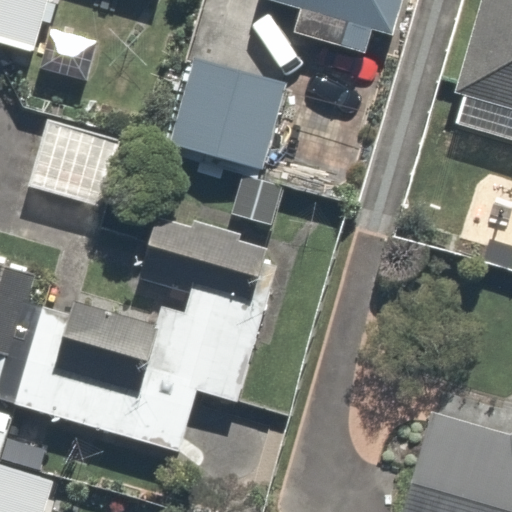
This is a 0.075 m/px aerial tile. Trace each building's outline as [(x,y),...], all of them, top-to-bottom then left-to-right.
[(45,0),(0,0),(0,44),(30,54),(45,0)] [(241,0),(280,9),(274,31),(357,51),(364,21),(382,25),(387,0),(241,0)] [(511,0),(463,0),(440,91),(448,93),(439,126),(511,145),(511,0)] [(276,83),(173,59),(154,141),(257,164),(276,83)] [(95,135),(31,119),(13,189),(26,192),(18,224),(69,237),(95,135)] [(30,305),(0,396),(0,399),(173,440),(185,390),(251,406),(289,244),(128,207),(118,248),(179,262),(169,303),(149,298),(141,331),(30,305)] [(511,223),(503,268),(511,270),(511,223)] [(0,396),(30,305),(39,270),(0,260),(0,396)] [(511,511),(511,432),(499,440),(416,412),(387,511),(511,511)] [(33,511),(46,473),(0,459),(0,511),(33,511)]
